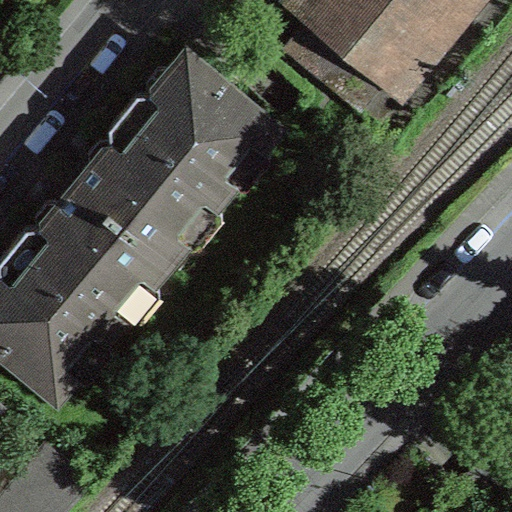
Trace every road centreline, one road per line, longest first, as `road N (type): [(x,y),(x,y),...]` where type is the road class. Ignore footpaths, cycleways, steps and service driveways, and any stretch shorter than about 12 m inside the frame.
road 1 (residential): [(246,511),(511,235)]
road 2 (residential): [(0,150),(126,0)]
